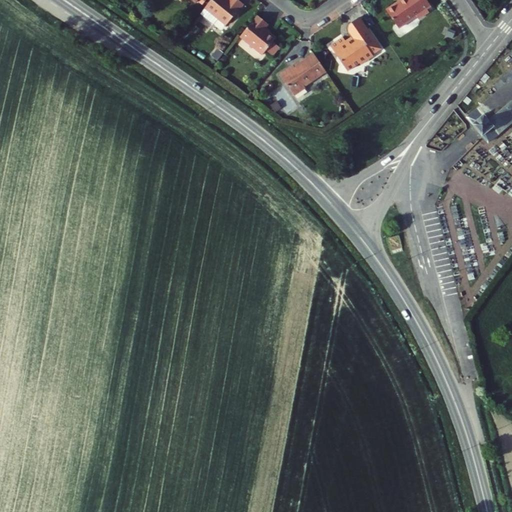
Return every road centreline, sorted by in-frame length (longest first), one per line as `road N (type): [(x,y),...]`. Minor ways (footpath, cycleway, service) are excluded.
road 1 (tertiary): [(63,0),(261,138),(327,199)]
road 2 (tertiary): [(358,234),(433,351),(487,511)]
